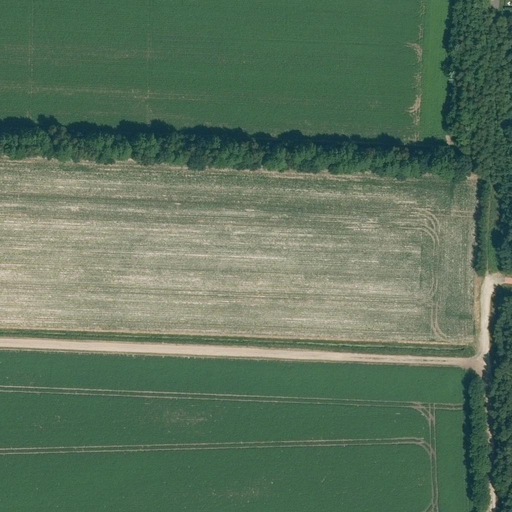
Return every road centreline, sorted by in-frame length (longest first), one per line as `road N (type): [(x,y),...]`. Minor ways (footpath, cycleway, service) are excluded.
road 1 (track): [(0,345),(456,362),(485,375)]
road 2 (unknown): [(480,286),(494,8)]
road 3 (residential): [(485,375),(488,511)]
